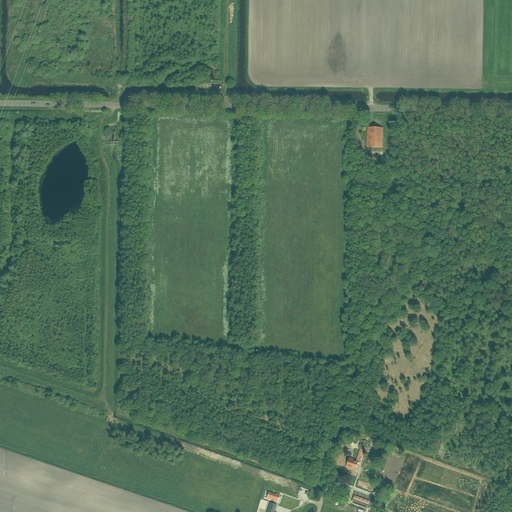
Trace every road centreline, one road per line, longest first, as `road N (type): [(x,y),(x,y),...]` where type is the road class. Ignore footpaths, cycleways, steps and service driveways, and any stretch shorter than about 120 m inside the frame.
road 1 (tertiary): [(511,109),(0,103)]
road 2 (track): [(112,104),(100,123),(107,174),(100,395),(0,366)]
road 3 (track): [(467,192),(396,181),(388,107)]
